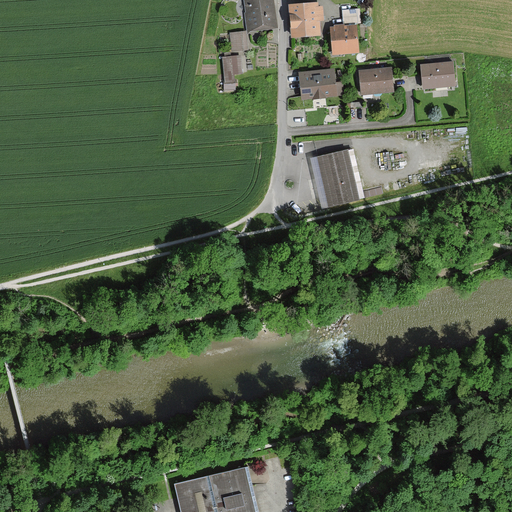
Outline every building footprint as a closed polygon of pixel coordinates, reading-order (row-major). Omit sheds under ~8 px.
[(268,0),(245,0),(246,7),(252,6),(253,12),(246,13),(248,29),(273,25),(268,0)] [(295,7),(293,7),(295,35),(316,33),(315,21),(322,20),(321,7),(314,7),(314,3),(294,5),(295,7)] [(356,9),(343,10),(344,24),(357,23),(356,9)] [(354,28),(334,30),(335,40),(332,41),(333,49),(335,49),(336,52),(356,50),(354,28)] [(244,33),(232,34),(233,49),(246,48),(244,33)] [(243,57),(228,57),(228,79),(235,79),(235,73),(243,73),(243,57)] [(433,65),(421,66),(423,88),(435,86),(435,83),(455,81),(453,63),(436,64),(436,66),(433,66),(433,65)] [(371,71),(359,72),(361,94),(373,92),(373,94),(376,96),(380,95),(382,93),(382,92),(393,91),(391,69),(374,70),(375,72),(371,72),(371,71)] [(309,77),(301,78),(303,97),(335,93),(335,96),(343,95),(342,83),(334,84),(333,74),(318,76),(318,72),(309,73),(309,77)] [(347,150),(318,157),(329,206),(358,199),(347,150)] [(182,511),(256,511),(245,465),(175,481),(182,511)]
